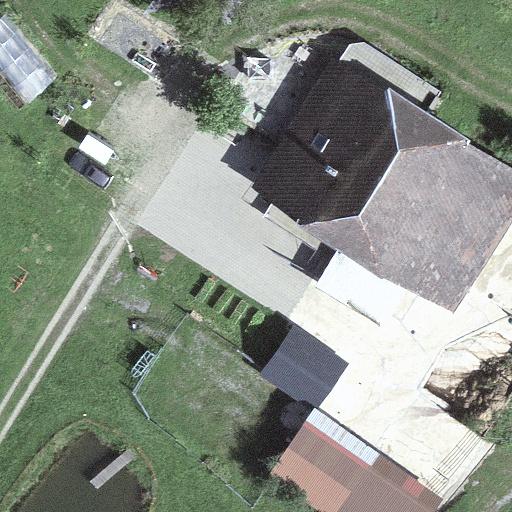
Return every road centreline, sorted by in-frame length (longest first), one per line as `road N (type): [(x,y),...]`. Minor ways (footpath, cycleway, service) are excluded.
road 1 (track): [(511,100),(360,18),(302,14),(266,23),(219,61),(0,422)]
road 2 (track): [(18,0),(170,136)]
